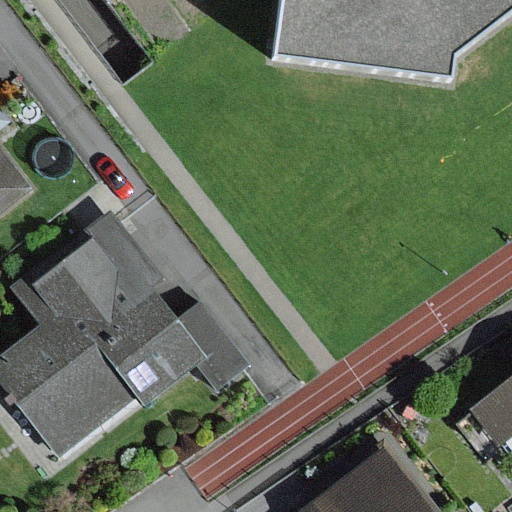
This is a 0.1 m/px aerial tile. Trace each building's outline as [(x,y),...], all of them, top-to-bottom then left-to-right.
[(511,0),(85,0),(94,12),(109,0),(270,0),(262,75),(439,96),(442,69),(511,16),(511,0)] [(0,217),(28,196),(0,160),(0,217)] [(41,330),(0,362),(0,391),(56,463),(133,402),(141,412),(202,364),(171,324),(147,294),(158,286),(106,220),(12,294),(41,330)] [(199,303),(171,324),(202,364),(222,390),(250,369),(199,303)] [(511,378),(464,413),(495,455),(511,442),(511,378)] [(423,511),(378,453),(301,511),(423,511)]
